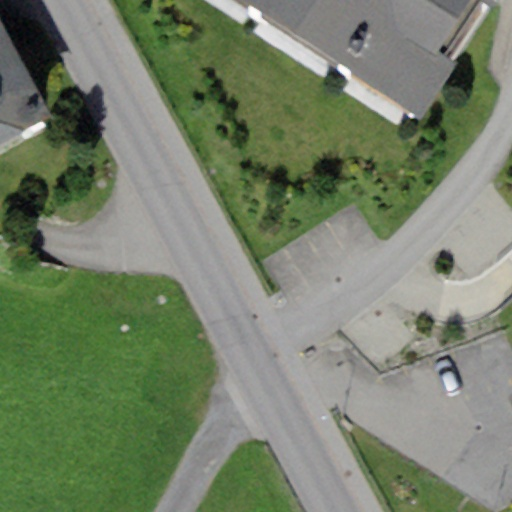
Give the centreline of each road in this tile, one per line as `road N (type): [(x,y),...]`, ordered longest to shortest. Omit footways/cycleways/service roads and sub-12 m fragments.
road 1 (tertiary): [(62,0),(264,361)]
road 2 (residential): [(264,361),(480,170),(511,105)]
road 3 (tertiary): [(264,361),(345,511)]
